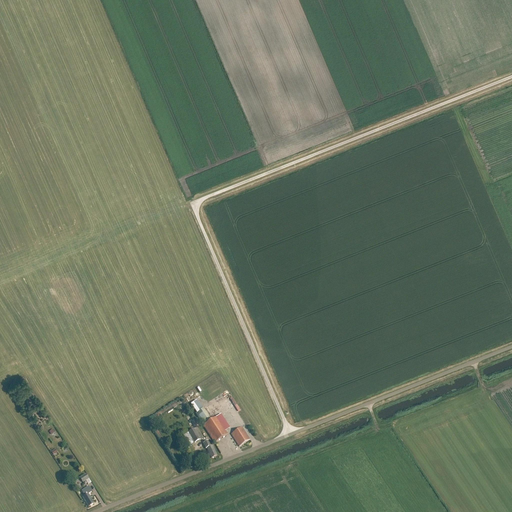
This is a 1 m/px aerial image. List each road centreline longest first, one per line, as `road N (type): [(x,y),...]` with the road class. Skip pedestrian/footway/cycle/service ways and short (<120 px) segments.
road 1 (unclassified): [(289,434),(192,202),(511,76)]
road 2 (unclassified): [(289,434),(511,346)]
road 3 (unclassified): [(94,511),(289,434)]
